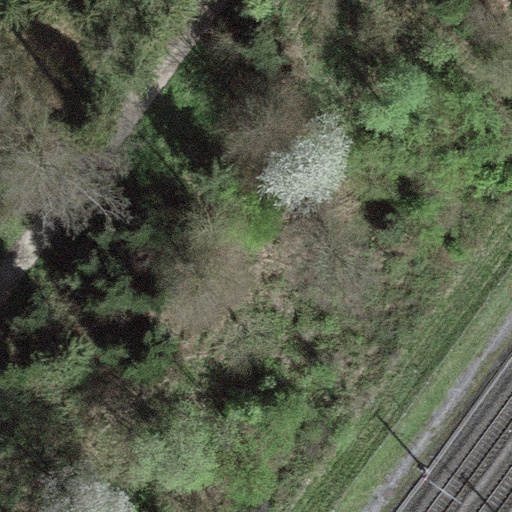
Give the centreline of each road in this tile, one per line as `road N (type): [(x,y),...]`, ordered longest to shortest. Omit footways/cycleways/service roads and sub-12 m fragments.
road 1 (track): [(0,285),(217,0)]
road 2 (track): [(363,511),(511,314)]
